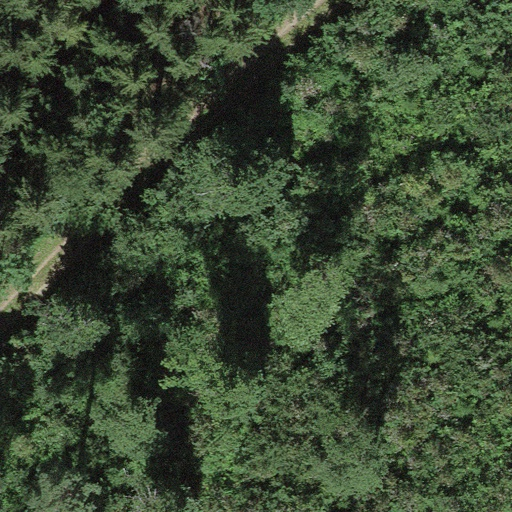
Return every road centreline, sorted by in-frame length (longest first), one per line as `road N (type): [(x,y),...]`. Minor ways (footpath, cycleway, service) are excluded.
road 1 (track): [(0,317),(93,204),(248,45),(308,0)]
road 2 (track): [(0,141),(110,0)]
